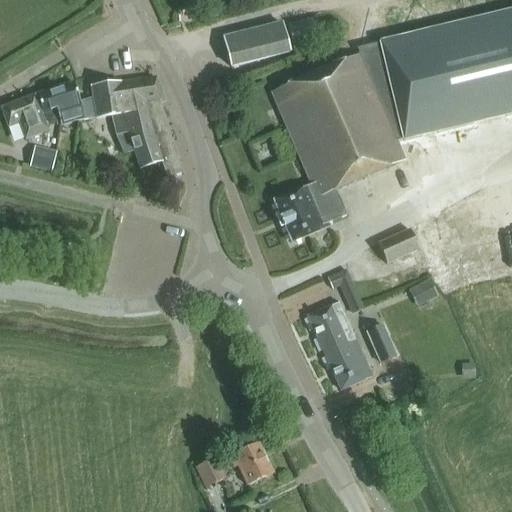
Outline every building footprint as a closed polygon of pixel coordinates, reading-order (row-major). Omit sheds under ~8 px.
[(290,245),(291,244),(291,245),(329,230),(327,227),(347,219),(335,190),(403,163),(392,135),(423,128),(426,136),(511,115),(511,12),(403,39),(405,47),(359,58),(359,56),(271,94),(311,186),(273,203),(273,205),(274,205),(280,219),(278,220),(282,229),(284,228),(290,243),(290,245)] [(319,39),(314,18),(286,26),(291,46),(319,39)] [(230,69),(289,54),(281,25),(223,40),(230,69)] [(116,138),(163,122),(157,104),(164,102),(155,80),(90,89),(92,100),(95,120),(111,118),(116,138)] [(73,123),(95,120),(92,100),(79,104),(73,84),(36,96),(43,116),(56,112),(60,127),(73,123)] [(47,133),(34,97),(0,109),(0,110),(7,129),(18,125),(25,141),(47,133)] [(181,177),(163,122),(116,138),(120,156),(133,152),(139,170),(160,163),(167,181),(181,177)] [(56,154),(33,149),(28,169),(51,174),(56,154)] [(424,262),(441,255),(426,222),(410,229),(424,262)] [(426,270),(418,251),(409,231),(377,246),(386,266),(392,263),(401,281),(426,270)] [(361,308),(345,272),(326,280),(331,291),(339,288),(351,316),(363,311),(361,308)] [(428,283),(421,287),(429,302),(437,299),(428,283)] [(340,393),(371,379),(338,304),(307,318),(340,393)] [(395,359),(381,327),(364,335),(378,366),(395,359)] [(472,381),(472,366),(460,366),(460,381),(472,381)] [(247,488),(272,475),(258,444),(228,458),(233,470),(237,468),(247,488)] [(204,489),(224,480),(215,460),(195,470),(204,489)]
